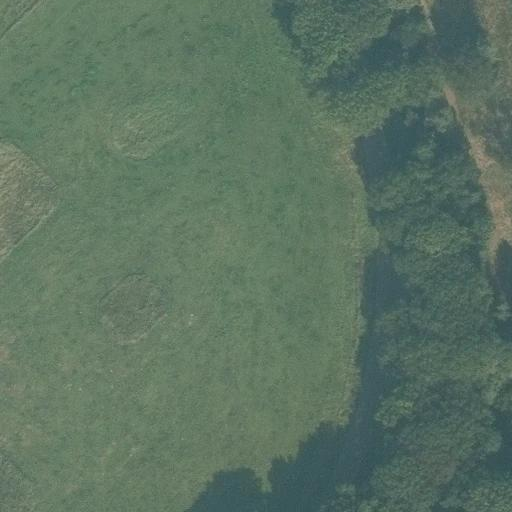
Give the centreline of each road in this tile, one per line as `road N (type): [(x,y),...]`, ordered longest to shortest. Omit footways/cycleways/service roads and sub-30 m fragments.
road 1 (tertiary): [(327,511),(371,417),(389,255),(367,141),(324,0)]
road 2 (track): [(430,381),(432,408),(496,511)]
road 3 (track): [(381,373),(511,381)]
